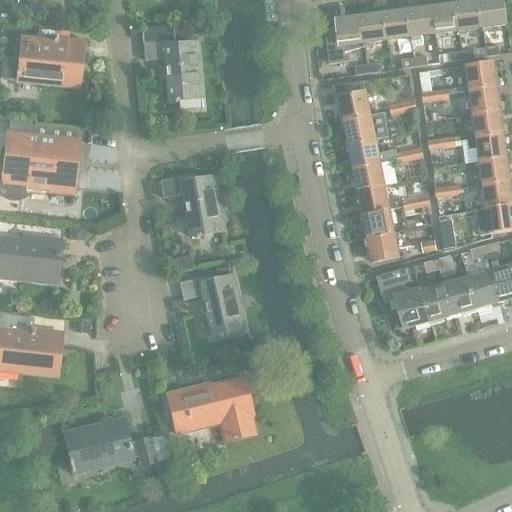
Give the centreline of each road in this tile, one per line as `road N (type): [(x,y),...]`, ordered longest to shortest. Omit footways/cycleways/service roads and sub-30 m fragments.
road 1 (secondary): [(366,381),(302,139)]
road 2 (residential): [(150,351),(127,150)]
road 3 (residential): [(127,150),(302,139)]
road 4 (residential): [(127,150),(110,0)]
road 5 (residential): [(366,381),(511,340)]
road 6 (secondary): [(302,139),(289,0)]
road 7 (secondary): [(411,511),(366,381)]
